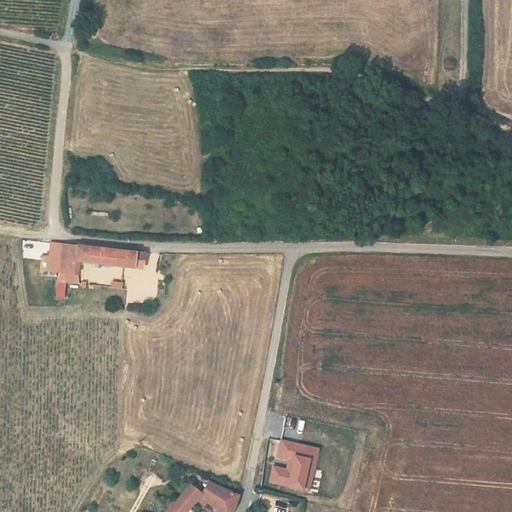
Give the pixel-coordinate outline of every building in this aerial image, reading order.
[(62,244),(50,243),(47,270),(75,274),(77,260),(141,268),(143,253),(62,243),(62,244)] [(75,274),(47,270),(46,279),(57,281),(65,282),(79,284),(75,274)] [(63,299),(65,282),(57,281),(56,298),(63,299)] [(303,463),(274,456),(267,486),(296,492),(303,463)] [(192,504),(195,500),(202,506),(207,501),(219,511),(229,511),(233,507),(237,495),(209,482),(200,492),(190,484),(181,495),(192,504)] [(181,495),(175,503),(173,501),(163,511),(185,511),(192,504),(181,495)]
